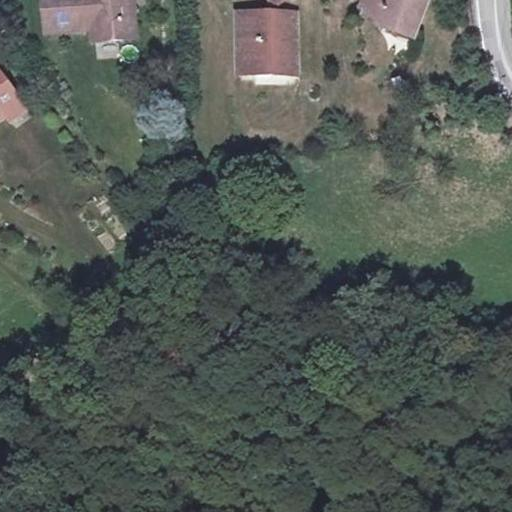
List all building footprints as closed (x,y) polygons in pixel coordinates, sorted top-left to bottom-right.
[(136,41),(134,0),(51,0),(54,31),(95,29),(96,43),(136,41)] [(368,0),(382,24),(400,31),(402,25),(419,30),(429,0),(368,0)] [(271,68),(292,68),(290,13),(242,14),(241,27),(233,32),(241,37),(241,66),(251,75),(272,75),(271,68)] [(233,14),(233,32),(241,27),(242,14),(233,14)] [(402,25),(400,31),(399,35),(416,41),(419,30),(402,25)] [(233,76),(251,75),(241,66),(241,37),(233,32),(233,76)] [(0,114),(13,106),(0,86),(0,114)] [(18,112),(13,106),(0,114),(0,119),(2,124),(18,112)]
